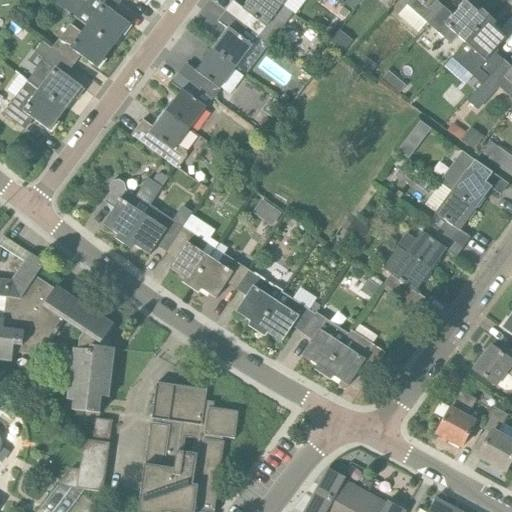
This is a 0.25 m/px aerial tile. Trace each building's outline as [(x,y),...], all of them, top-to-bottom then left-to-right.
[(120,3),(116,0),(60,0),(57,4),(112,46),(129,23),(112,12),(120,3)] [(259,38),(283,7),(273,0),(252,0),(245,10),(234,3),(227,13),(259,38)] [(429,26),(444,9),(434,1),(435,0),(411,0),(407,6),(429,26)] [(486,21),(465,2),(452,17),(444,9),(429,26),(451,45),(458,37),(465,43),(459,51),(486,21)] [(112,46),(57,4),(56,5),(75,19),(52,50),(43,43),(43,44),(72,66),(79,55),(96,67),(112,46)] [(253,46),(259,38),(227,13),(219,23),(230,31),(214,52),(236,68),(253,46)] [(503,62),(493,53),(507,39),(486,21),(459,51),(458,52),(465,59),(466,58),(488,78),(503,62)] [(341,53),(349,44),(341,37),(333,46),(341,53)] [(64,110),(65,109),(81,87),(65,75),(72,66),(43,44),(28,62),(38,70),(28,83),(64,110)] [(221,89),(236,68),(214,52),(199,73),(188,65),(180,76),(213,100),(221,89)] [(374,72),(379,63),(366,56),(361,65),(374,72)] [(511,68),(511,70),(503,62),(488,78),(468,101),(479,110),(499,88),(510,98),(511,99),(511,68)] [(207,108),(213,100),(180,76),(173,85),(183,93),(168,114),(190,130),(207,108)] [(48,131),(64,110),(28,83),(5,114),(25,129),(32,119),(48,131)] [(179,145),(190,130),(168,114),(152,135),(142,127),(134,137),(177,169),(187,155),(187,150),(179,145)] [(476,148),(485,135),(471,126),(463,140),(476,148)] [(262,160),(269,149),(258,142),(251,153),(262,160)] [(511,177),(511,157),(498,147),(488,160),(511,177)] [(403,162),(397,158),(392,165),(399,170),(403,162)] [(500,195),(507,185),(508,184),(474,161),(451,193),(473,209),(489,187),(500,195)] [(151,206),(162,188),(148,179),(136,197),(117,184),(105,203),(115,209),(104,226),(127,241),(151,206)] [(357,219),(379,188),(373,185),(351,215),(357,219)] [(459,229),(473,209),(451,193),(436,214),(435,214),(428,224),(461,248),(469,237),(459,229)] [(173,221),(151,206),(127,241),(150,257),(161,240),(171,246),(192,213),(183,207),(173,221)] [(193,285),(210,259),(202,253),(208,244),(183,228),(192,214),(192,213),(171,246),(181,253),(170,269),(193,285)] [(461,248),(428,224),(422,233),(416,241),(406,234),(397,248),(428,271),(444,250),(455,257),(461,248)] [(0,243),(24,258),(29,250),(5,236),(0,243)] [(417,309),(425,298),(414,291),(428,271),(397,248),(383,269),(391,276),(384,285),(417,309)] [(54,289),(36,277),(45,263),(30,254),(14,281),(0,279),(0,297),(6,298),(4,319),(0,318),(0,362),(12,364),(13,352),(41,356),(65,321),(84,333),(81,339),(79,349),(73,349),(67,400),(73,401),(72,411),(100,414),(103,398),(110,398),(116,350),(100,348),(100,345),(113,325),(57,286),(54,289)] [(249,271),(224,255),(218,264),(210,259),(193,285),(216,300),(227,283),(237,289),(249,271)] [(260,328),(277,302),(268,297),(274,288),(249,271),(237,289),(247,296),(236,312),(260,328)] [(315,315),(290,299),(285,307),(277,302),(260,328),(282,343),(293,326),(303,333),(315,315)] [(342,345),(334,340),(340,332),(315,315),(303,333),(314,340),(302,356),(326,372),(346,339),(352,332),(351,331),(342,345)] [(511,317),(503,330),(511,336),(511,351),(511,352),(507,348),(505,350),(511,354),(511,317)] [(370,377),(385,353),(352,332),(346,339),(326,372),(348,387),(359,370),(370,377)] [(502,355),(491,347),(474,370),(497,388),(507,375),(511,378),(511,354),(505,350),(502,355)] [(239,413),(234,412),(209,408),(209,410),(205,409),(207,390),(173,386),(156,384),(151,424),(138,511),(214,511),(224,443),(222,443),(223,439),(234,441),(238,422),(237,422),(239,413)] [(468,417),(476,401),(460,392),(451,408),(437,435),(461,448),(476,421),(468,417)] [(506,472),(511,460),(511,439),(499,433),(508,416),(495,408),(483,430),(492,434),(479,457),(506,472)] [(109,444),(112,422),(96,420),(93,441),(84,440),(80,471),(70,469),(57,486),(102,492),(110,444),(109,444)] [(353,511),(354,511),(366,493),(345,481),(346,478),(329,469),(316,491),(353,511)] [(353,511),(316,491),(304,511),(353,511)] [(387,505),(366,493),(354,511),(405,511),(406,511),(388,502),(387,505)] [(457,511),(458,511),(435,499),(428,511),(457,511)]
